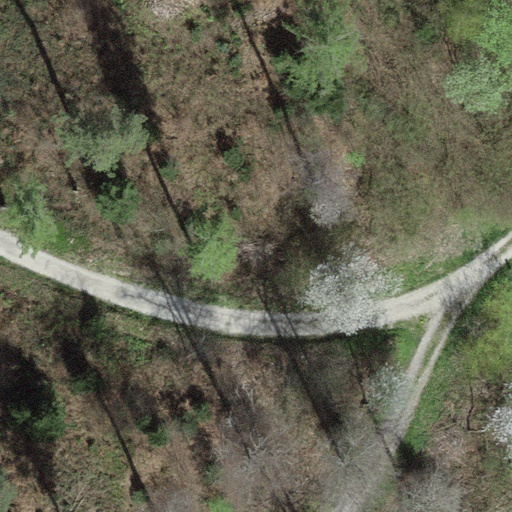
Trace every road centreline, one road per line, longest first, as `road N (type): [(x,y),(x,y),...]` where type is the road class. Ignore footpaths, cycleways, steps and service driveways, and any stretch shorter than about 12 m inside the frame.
road 1 (track): [(511,242),(460,281),(384,311),(300,326),(131,296),(0,243)]
road 2 (track): [(460,281),(338,511)]
